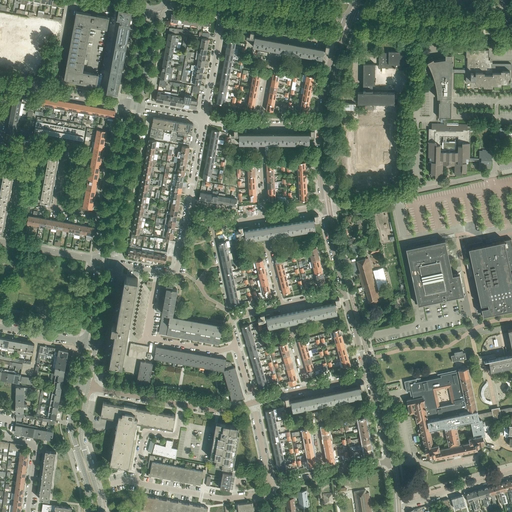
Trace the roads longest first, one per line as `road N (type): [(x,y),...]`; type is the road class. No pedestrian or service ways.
road 1 (unclassified): [(323,208),(495,173),(496,126)]
road 2 (unclassified): [(511,20),(347,16)]
road 3 (residential): [(111,262),(138,107)]
road 4 (residential): [(236,346),(147,336),(157,269)]
road 5 (residential): [(271,491),(219,498),(135,483)]
road 6 (residential): [(76,384),(70,429),(89,511)]
road 7 (residential): [(100,389),(121,263)]
road 8 (residential): [(99,511),(80,438),(88,387)]
road 9 (unclassified): [(347,16),(222,4)]
road 10 (unclassified): [(393,506),(511,473)]
road 11 (residential): [(55,207),(65,152),(0,139)]
road 12 (unclassified): [(127,105),(7,82)]
